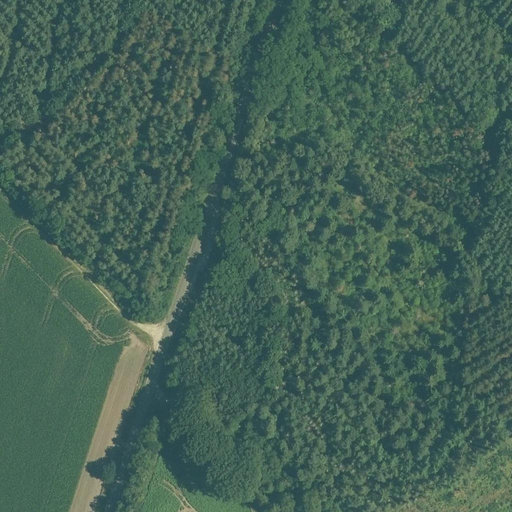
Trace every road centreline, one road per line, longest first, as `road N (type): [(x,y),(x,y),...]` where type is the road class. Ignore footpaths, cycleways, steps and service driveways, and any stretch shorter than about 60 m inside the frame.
road 1 (residential): [(283,0),(112,511)]
road 2 (track): [(0,189),(132,320),(171,336)]
